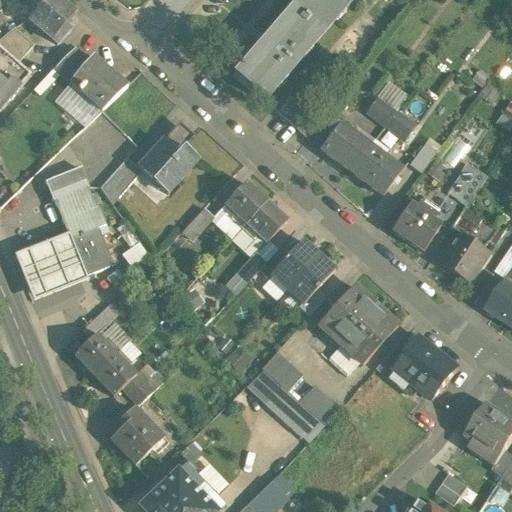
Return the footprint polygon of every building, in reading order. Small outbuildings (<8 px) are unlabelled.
[(47,0),(10,0),(8,3),(29,22),(47,0)] [(75,17),(54,0),(47,0),(29,22),(29,23),(58,47),(68,34),(64,30),(75,17)] [(355,0),(301,0),(236,76),(266,103),(355,0)] [(15,30),(0,42),(0,53),(16,67),(34,46),(15,30)] [(61,64),(53,72),(64,82),(83,59),(73,51),(61,64)] [(16,67),(0,53),(0,114),(30,80),(16,67)] [(52,54),(35,73),(43,81),(53,72),(61,64),(52,54)] [(88,64),(83,59),(64,82),(101,113),(126,89),(92,59),(88,64)] [(388,83),(379,96),(398,110),(407,97),(388,83)] [(480,96),(493,104),(500,92),(487,85),(480,96)] [(347,87),(331,108),(341,116),(357,95),(347,87)] [(321,123),(294,98),(280,115),(307,141),(321,123)] [(396,115),(377,100),(366,115),(385,129),(396,115)] [(415,129),(396,115),(385,129),(404,143),(415,129)] [(356,139),(339,127),(320,152),(351,175),(373,145),(359,135),(356,139)] [(176,156),(162,143),(138,170),(167,196),(197,163),(182,149),(176,156)] [(386,155),(373,145),(351,175),(382,199),(402,173),(389,163),(383,159),(386,155)] [(424,147),(408,168),(420,177),(436,155),(424,147)] [(392,159),(386,155),(383,159),(389,163),(392,159)] [(81,170),(45,185),(53,204),(54,204),(53,202),(87,189),(87,190),(89,190),(81,170)] [(461,176),(448,195),(467,208),(479,189),(461,176)] [(244,186),(223,208),(234,218),(231,222),(242,231),(266,205),(244,186)] [(87,189),(53,202),(54,204),(66,236),(69,242),(98,231),(106,228),(98,209),(95,210),(87,190),(87,189)] [(266,205),(242,231),(254,242),(257,239),(266,247),(287,224),(266,205)] [(415,210),(409,206),(391,234),(422,255),(441,227),(435,224),(439,219),(418,206),(415,210)] [(214,220),(203,211),(188,227),(195,234),(198,237),(214,220)] [(188,227),(182,234),(189,241),(195,234),(188,227)] [(98,231),(69,242),(83,279),(112,268),(98,231)] [(66,236),(14,256),(31,300),(83,279),(69,242),(66,236)] [(492,256),(462,236),(458,245),(456,244),(446,258),(448,259),(442,268),(472,288),(492,256)] [(285,262),(271,278),(272,279),(287,292),(318,258),(302,244),(285,262)] [(138,245),(118,259),(134,283),(152,266),(138,245)] [(266,265),(258,273),(269,283),(272,279),(271,278),(285,262),(276,254),(266,265)] [(256,256),(240,273),(243,276),(250,282),(258,273),(266,265),(256,256)] [(318,258),(287,292),(302,307),(303,308),(318,292),(334,274),(318,258)] [(243,276),(235,284),(242,291),(250,282),(243,276)] [(511,289),(505,284),(486,313),(507,326),(511,319),(511,289)] [(398,330),(353,290),(318,329),(362,369),(398,330)] [(318,292),(303,308),(302,307),(299,310),(309,319),(326,299),(318,292)] [(104,347),(96,338),(73,359),(93,380),(119,355),(108,343),(104,347)] [(410,356),(390,381),(408,396),(414,389),(432,403),(457,371),(421,342),(410,356)] [(398,347),(377,370),(390,381),(410,356),(398,347)] [(131,367),(119,355),(93,380),(113,401),(136,379),(128,371),(131,367)] [(302,379),(277,356),(262,372),(287,395),(302,379)] [(303,379),(294,393),(303,399),(312,385),(303,379)] [(339,412),(314,390),(299,406),(324,428),(339,412)] [(511,447),(511,423),(488,407),(465,440),(483,452),(479,458),(497,470),(507,454),(511,447)] [(156,451),(163,444),(134,413),(116,430),(121,435),(112,444),(136,470),(156,451)] [(511,466),(511,457),(507,454),(497,470),(494,474),(503,480),(511,466)] [(511,466),(503,480),(499,487),(511,495),(511,466)] [(219,511),(224,508),(184,468),(140,511),(219,511)] [(279,476),(245,509),(247,511),(276,511),(296,493),(279,476)] [(467,489),(449,476),(442,486),(461,499),(467,489)] [(461,499),(442,486),(435,496),(454,509),(461,499)] [(435,511),(423,503),(416,511),(435,511)]
